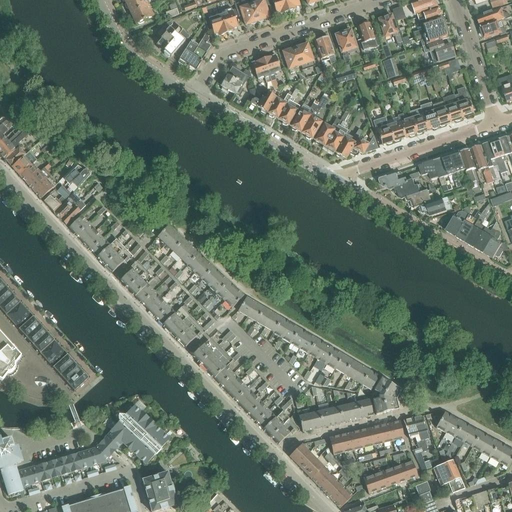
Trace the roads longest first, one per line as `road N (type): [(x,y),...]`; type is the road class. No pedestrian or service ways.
road 1 (residential): [(0,169),(329,511)]
road 2 (residential): [(193,98),(225,53),(386,0)]
road 3 (tertiary): [(511,284),(340,183)]
road 4 (tertiary): [(340,183),(193,98)]
road 5 (residential): [(340,183),(359,169),(495,124)]
road 6 (residential): [(131,470),(89,432),(30,447),(0,433)]
road 7 (tertiary): [(193,98),(128,52),(98,0)]
road 8 (residential): [(131,470),(9,507),(0,500)]
road 9 (residential): [(454,0),(495,124)]
